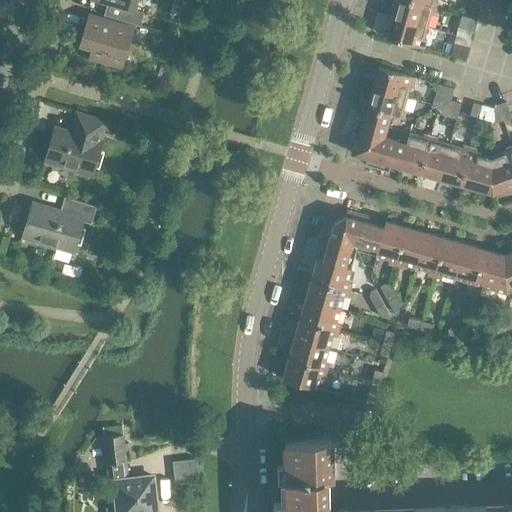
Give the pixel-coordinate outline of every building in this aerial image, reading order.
[(135,10),(137,0),(98,0),(108,3),(104,15),(140,26),(144,13),(135,10)] [(436,8),(406,0),(398,0),(393,17),(427,27),(431,14),(434,15),(436,8)] [(435,0),(406,0),(436,8),(438,2),(435,1),(435,0)] [(481,8),(483,0),(466,0),(466,4),(481,8)] [(92,48),(89,56),(108,62),(107,64),(120,68),(121,66),(122,66),(133,29),(89,16),(80,44),(92,48)] [(424,40),(427,27),(393,17),(387,38),(424,48),(426,41),(424,40)] [(472,40),(475,32),(459,27),(456,35),(472,40)] [(472,40),(456,35),(454,44),(470,48),(472,40)] [(416,78),(379,67),(373,87),(407,97),(411,85),(414,85),(416,78)] [(434,101),(433,105),(435,109),(448,102),(438,84),(434,101)] [(454,89),(438,84),(448,102),(451,100),(451,98),(454,89)] [(407,97),(373,87),(367,108),(390,114),(390,115),(404,119),(407,110),(404,109),(407,97)] [(451,100),(448,102),(457,119),(461,103),(453,101),(451,100)] [(448,102),(435,109),(438,114),(457,119),(448,102)] [(511,117),(506,102),(498,105),(503,120),(511,117)] [(479,118),(482,105),(474,103),(470,115),(479,118)] [(503,120),(498,105),(494,106),(494,123),(503,120)] [(388,123),(390,115),(390,114),(367,108),(364,117),(357,115),(350,138),(358,141),(354,154),(385,137),(389,123),(388,123)] [(106,121),(79,114),(77,113),(72,126),(75,127),(74,133),(55,127),(45,162),(92,176),(102,141),(100,140),(106,121)] [(421,173),(431,136),(425,134),(424,137),(410,133),(406,145),(407,145),(400,168),(421,173)] [(440,179),(450,145),(437,141),(438,138),(431,136),(421,173),(440,179)] [(407,145),(406,145),(399,142),(399,141),(385,137),(354,154),(367,158),(365,165),(389,172),(391,165),(400,168),(407,145)] [(460,185),(471,147),(464,146),(463,148),(450,145),(440,179),(460,185)] [(493,194),(511,187),(511,146),(506,148),(507,151),(495,155),(501,172),(492,175),(493,194)] [(501,172),(495,155),(491,157),(476,152),(477,149),(471,147),(460,185),(492,194),(493,194),(492,175),(501,172)] [(74,252),(79,234),(83,222),(91,224),(96,206),(65,197),(60,213),(51,210),(51,208),(33,203),(23,237),(39,242),(39,244),(54,248),(55,247),(74,252)] [(368,216),(348,210),(346,216),(340,220),(353,243),(377,250),(384,227),(366,222),(368,216)] [(353,243),(340,220),(334,223),(328,221),(322,241),(328,243),(323,261),(346,267),(353,243)] [(395,266),(406,227),(385,221),(384,227),(377,250),(376,255),(389,259),(388,264),(395,266)] [(416,267),(426,232),(406,227),(395,266),(402,268),(403,263),(416,267)] [(434,277),(445,238),(426,232),(416,267),(429,271),(427,275),(434,277)] [(455,278),(465,243),(445,238),(434,277),(441,279),(442,275),(455,278)] [(473,288),(484,249),(465,243),(455,278),(468,282),(466,286),(473,288)] [(506,293),(504,255),(484,249),(473,288),(480,290),(481,286),(506,293)] [(351,269),(346,267),(323,261),(317,259),(311,280),(350,291),(352,284),(347,283),(351,269)] [(348,298),(350,291),(311,280),(305,299),(340,309),(343,296),(348,298)] [(380,287),(387,300),(395,296),(389,285),(385,284),(380,287)] [(370,296),(375,307),(383,302),(376,289),(371,292),(370,296)] [(400,306),(395,296),(387,300),(394,314),(398,315),(400,306)] [(340,309),(305,299),(300,319),(339,330),(341,323),(336,322),(340,309)] [(390,315),(383,302),(375,307),(381,317),(389,319),(390,315)] [(419,330),(421,321),(409,318),(407,326),(419,330)] [(337,337),(339,330),(300,319),(294,338),(328,348),(332,336),(337,337)] [(433,325),(421,321),(419,330),(431,333),(433,325)] [(509,329),(506,321),(494,325),(497,333),(509,329)] [(482,325),(473,329),(476,337),(485,333),(482,325)] [(448,329),(446,337),(458,341),(461,333),(448,329)] [(391,345),(395,333),(386,330),(383,343),(391,345)] [(328,348),(294,338),(288,358),(327,369),(329,362),(325,361),(328,348)] [(388,357),(391,345),(383,343),(379,355),(388,357)] [(327,369),(288,358),(282,379),(317,389),(321,375),(325,376),(327,369)] [(380,385),(383,372),(375,370),(371,382),(380,385)] [(374,405),(377,393),(369,390),(365,403),(374,405)] [(122,424),(102,427),(104,437),(123,435),(122,424)] [(157,511),(153,476),(128,479),(123,435),(104,437),(107,465),(112,464),(117,511),(157,511)] [(511,511),(511,504),(486,506),(486,511),(466,511),(466,506),(449,507),(449,511),(414,511),(414,508),(347,510),(337,511),(325,511),(324,480),(330,480),(328,440),(285,441),(286,479),(281,479),(282,511),(511,511)] [(173,462),(175,484),(199,482),(197,459),(173,462)]
